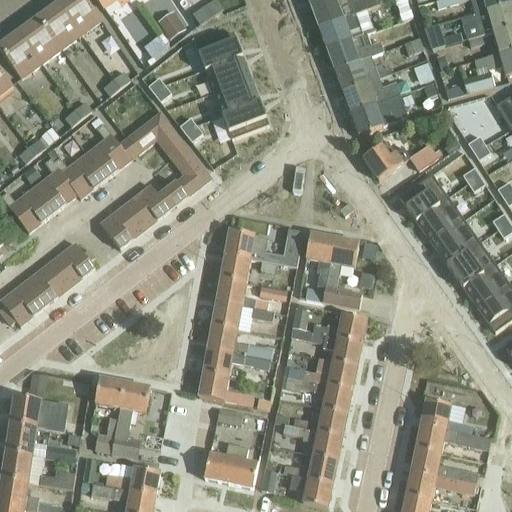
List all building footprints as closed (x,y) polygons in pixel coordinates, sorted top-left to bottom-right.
[(84,0),(68,0),(58,7),(82,40),(102,25),(84,0)] [(134,0),(95,0),(104,13),(114,6),(118,11),(134,0)] [(307,0),(311,10),(336,0),(307,0)] [(350,10),(346,0),(336,0),(311,10),(319,31),(367,13),(378,9),(375,1),(350,10)] [(405,0),(402,0),(394,3),(402,25),(413,20),(405,0)] [(510,0),(453,0),(437,5),(439,13),(471,4),(475,17),(511,6),(510,0)] [(217,4),(207,10),(214,21),(224,14),(217,4)] [(475,17),(461,21),(464,29),(468,44),(469,43),(481,40),(494,36),(511,30),(511,6),(475,17)] [(58,7),(38,22),(62,54),(82,40),(58,7)] [(367,13),(319,31),(327,53),(351,44),(375,35),(373,29),(367,13)] [(170,42),(185,32),(173,14),(158,24),(170,42)] [(38,22),(19,36),(42,68),(62,54),(38,22)] [(437,30),(425,34),(431,54),(443,50),(441,43),(437,30)] [(511,30),(494,36),(500,58),(511,54),(511,30)] [(42,68),(19,36),(0,49),(0,53),(22,83),(42,68)] [(234,37),(197,51),(206,75),(243,61),(234,37)] [(351,44),(327,53),(335,74),(359,65),(372,61),(384,56),(380,46),(371,50),(367,38),(351,44)] [(459,38),(441,43),(443,50),(444,51),(462,46),(459,38)] [(170,53),(167,50),(169,48),(162,39),(145,53),(154,66),(170,53)] [(483,48),(481,40),(469,43),(471,51),(483,48)] [(426,54),(422,42),(404,49),(408,61),(426,54)] [(110,54),(100,62),(107,71),(117,64),(110,54)] [(511,54),(500,58),(475,65),(476,72),(485,69),(486,73),(503,68),(506,80),(511,78),(511,54)] [(444,57),(437,60),(441,73),(449,70),(444,57)] [(426,58),(417,61),(419,68),(428,64),(426,58)] [(243,61),(206,75),(215,98),(252,84),(243,61)] [(376,71),(372,61),(359,65),(335,74),(343,96),(378,83),(391,78),(388,71),(383,73),(381,69),(376,71)] [(0,71),(0,99),(13,89),(0,71)] [(446,74),(438,76),(440,82),(448,79),(446,74)] [(462,85),(466,99),(494,91),(489,76),(462,85)] [(124,77),(114,84),(121,93),(131,85),(124,77)] [(160,82),(149,91),(155,99),(166,90),(160,82)] [(382,93),(378,83),(343,96),(351,117),(375,108),(399,100),(395,89),(382,93)] [(121,93),(114,84),(104,92),(111,101),(121,93)] [(252,84),(215,98),(223,121),(261,106),(252,84)] [(438,101),(433,89),(424,92),(428,105),(438,101)] [(166,90),(155,99),(161,107),(162,106),(172,98),(166,90)] [(375,108),(351,117),(359,139),(384,130),(407,122),(404,114),(399,100),(375,108)] [(511,101),(497,110),(511,134),(511,101)] [(261,106),(223,121),(232,144),(270,130),(261,106)] [(86,107),(76,115),(82,123),(92,116),(86,107)] [(82,123),(76,115),(66,123),(72,131),(82,123)] [(171,163),(186,151),(160,118),(127,144),(139,160),(157,145),(171,163)] [(192,122),(181,131),(187,139),(198,130),(192,122)] [(86,159),(106,185),(131,165),(98,123),(92,128),(97,135),(105,145),(86,159)] [(198,130),(187,139),(193,147),(198,143),(204,138),(198,130)] [(30,152),(36,160),(59,142),(52,133),(40,144),(30,152)] [(481,141),(469,149),(474,157),(486,150),(481,141)] [(382,149),(364,162),(380,184),(411,162),(403,151),(395,157),(388,148),(384,151),(382,149)] [(420,175),(442,159),(438,154),(435,157),(429,149),(411,162),(420,175)] [(486,150),(474,157),(480,166),(492,158),(486,150)] [(186,151),(171,163),(185,181),(165,196),(177,211),(212,184),(186,151)] [(36,160),(30,152),(20,160),(27,168),(36,160)] [(106,185),(86,159),(68,174),(53,154),(47,158),(51,164),(82,204),(106,185)] [(52,179),(34,193),(54,218),(78,200),(81,204),(82,204),(51,164),(44,169),(52,179)] [(25,178),(32,188),(42,181),(34,171),(25,178)] [(475,172),(463,180),(469,188),(480,181),(475,172)] [(433,179),(400,203),(416,225),(449,202),(433,179)] [(480,181),(469,188),(474,197),(486,189),(480,181)] [(511,189),(510,187),(498,194),(504,203),(511,197),(511,189)] [(126,210),(146,235),(171,216),(151,190),(126,210)] [(54,218),(34,193),(16,207),(8,197),(1,202),(29,238),(54,218)] [(449,202),(416,225),(432,248),(465,225),(449,202)] [(146,235),(126,210),(101,229),(121,255),(146,235)] [(505,219),(494,226),(499,235),(511,227),(505,219)] [(465,225),(432,248),(448,270),(480,247),(465,225)] [(511,229),(511,227),(499,235),(504,243),(511,238),(511,229)] [(230,235),(226,260),(251,264),(264,267),(278,269),(297,273),(301,251),(303,237),(304,236),(303,236),(296,235),(289,234),(286,248),(284,258),(284,260),(277,259),(272,258),(266,257),(266,256),(267,250),(269,242),(268,242),(256,240),(230,235)] [(323,306),(335,243),(311,238),(306,264),(318,266),(316,278),(319,278),(316,293),(308,292),(306,303),(323,306)] [(359,247),(335,243),(323,306),(341,310),(360,314),(362,300),(336,295),(341,271),(355,273),(359,247)] [(480,247),(448,270),(463,292),(496,269),(480,247)] [(76,248),(53,267),(72,292),(76,289),(96,274),(90,267),(84,259),(76,248)] [(376,250),(365,248),(363,262),(374,264),(376,250)] [(89,255),(84,259),(90,267),(95,263),(89,255)] [(226,260),(222,282),(247,287),(251,264),(226,260)] [(72,292),(53,267),(25,288),(44,313),(72,292)] [(264,267),(262,276),(276,279),(278,269),(264,267)] [(496,269),(463,292),(479,314),(511,291),(496,269)] [(217,306),(242,311),(256,314),(267,316),(269,307),(244,302),(247,287),(222,282),(217,306)] [(24,289),(1,306),(5,311),(11,319),(17,326),(21,332),(44,313),(25,288),(24,289)] [(263,291),(262,301),(287,305),(289,296),(263,291)] [(511,291),(479,314),(496,337),(511,325),(511,291)] [(242,311),(217,306),(213,329),(238,334),(242,311)] [(306,333),(310,312),(296,308),(291,330),(306,333)] [(5,311),(0,315),(6,323),(11,319),(5,311)] [(276,317),(267,316),(256,314),(254,324),(274,327),(276,317)] [(11,319),(6,323),(12,330),(17,326),(11,319)] [(314,329),(312,337),(363,348),(368,324),(342,319),(339,333),(328,330),(327,332),(314,329)] [(213,329),(209,354),(271,365),(272,355),(248,351),(235,348),(238,334),(213,329)] [(363,348),(312,337),(291,333),(288,344),(335,354),(332,366),(358,372),(363,348)] [(209,354),(204,378),(229,382),(232,368),(244,371),(269,375),(271,365),(209,354)] [(286,372),(284,380),(353,395),(358,372),(332,366),(320,363),(317,378),(286,372)] [(204,378),(200,402),(203,402),(225,406),(252,411),(254,400),(227,395),(229,382),(204,378)] [(353,395),(284,380),(281,396),(300,400),(301,393),(326,399),(323,413),(348,418),(353,395)] [(121,412),(126,387),(100,382),(96,407),(121,412)] [(126,387),(121,412),(119,423),(111,461),(137,466),(141,446),(128,444),(133,415),(146,417),(151,392),(126,387)] [(30,393),(28,403),(41,405),(43,405),(45,395),(30,393)] [(15,401),(11,429),(37,433),(63,437),(65,424),(52,422),(54,407),(43,405),(41,405),(28,403),(15,401)] [(260,403),(258,414),(269,416),(271,405),(260,403)] [(426,405),(421,429),(471,439),(473,430),(449,425),(452,410),(426,405)] [(244,416),(220,412),(218,423),(242,428),(244,416)] [(323,413),(318,436),(344,441),(348,418),(323,413)] [(277,418),(275,427),(280,428),(286,429),(287,430),(289,420),(277,418)] [(99,436),(95,455),(112,458),(119,423),(110,421),(107,438),(99,436)] [(294,423),(292,431),(306,434),(308,426),(294,423)] [(37,433),(11,429),(7,456),(45,462),(73,466),(75,454),(35,448),(37,433)] [(286,429),(284,437),(303,441),(302,445),(315,448),(313,460),(339,465),(344,441),(318,436),(306,434),(292,431),(287,430),(286,429)] [(471,439),(421,429),(416,453),(442,458),(444,446),(456,448),(468,450),(489,455),(491,444),(471,439)] [(69,438),(68,448),(79,449),(81,440),(69,438)] [(146,440),(144,449),(158,452),(160,443),(146,440)] [(253,493),(258,467),(244,465),(246,454),(226,450),(224,460),(210,458),(205,483),(253,493)] [(442,458),(416,453),(411,476),(437,481),(441,482),(476,489),(478,479),(439,471),(442,458)] [(7,456),(2,483),(29,487),(40,489),(73,494),(75,478),(65,476),(64,475),(56,474),(55,481),(42,479),(45,462),(7,456)] [(309,476),(308,483),(334,489),(339,465),(313,460),(309,476)] [(86,463),(82,487),(93,489),(94,489),(99,465),(88,463),(86,463)] [(285,471),(283,478),(292,480),(297,481),(298,474),(285,471)] [(108,478),(105,491),(131,496),(143,499),(156,501),(161,476),(157,476),(143,473),(135,472),(133,482),(108,478)] [(274,499),(278,478),(265,475),(261,496),(274,499)] [(476,489),(441,482),(437,481),(411,476),(406,500),(432,505),(435,489),(474,498),(476,489)] [(303,507),(325,511),(329,511),(334,489),(297,481),(292,480),(291,488),(289,496),(305,499),(303,507)] [(29,487),(2,483),(0,498),(0,511),(6,511),(62,511),(63,510),(39,506),(40,502),(27,500),(29,487)] [(82,491),(81,496),(92,498),(93,489),(82,487),(82,491)] [(92,498),(91,500),(129,507),(127,511),(153,511),(156,501),(131,496),(105,491),(94,489),(93,489),(92,498)] [(430,511),(432,505),(406,500),(403,511),(430,511)]
